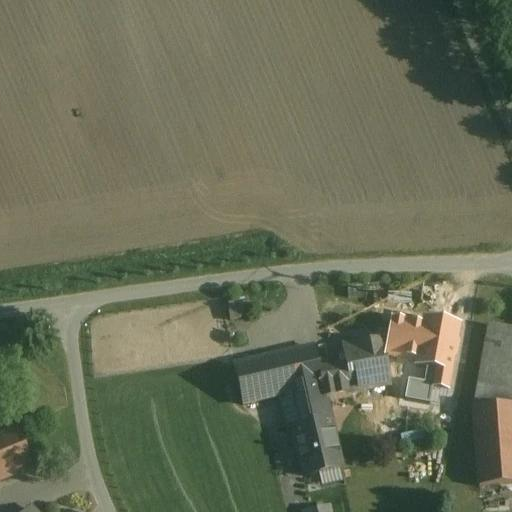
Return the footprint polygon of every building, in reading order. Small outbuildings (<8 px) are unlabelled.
[(247,301),(233,301),(232,315),(247,315),(247,301)] [(511,333),(487,329),(472,411),(511,408),(511,333)] [(396,340),(342,350),(345,370),(319,375),(322,389),(323,391),(350,386),(352,395),(404,385),(396,340)] [(313,350),(235,369),(244,408),(279,400),(322,389),(319,375),(313,350)] [(322,389),(279,400),(287,430),(292,428),(305,480),(342,471),(323,391),(322,389)] [(511,408),(472,411),(478,490),(511,487),(511,408)] [(16,431),(0,437),(0,484),(33,471),(16,431)]
